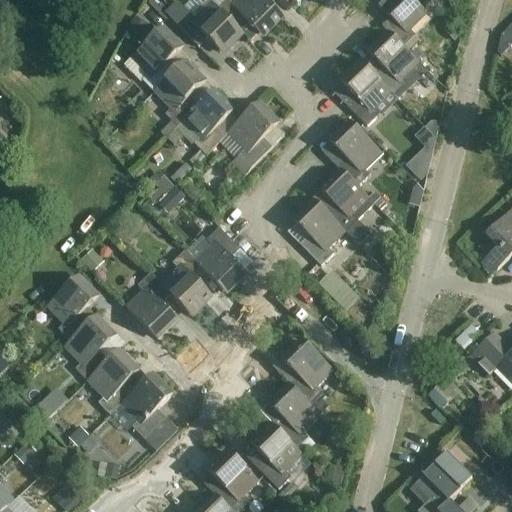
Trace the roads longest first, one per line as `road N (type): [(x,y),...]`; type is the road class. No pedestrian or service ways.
road 1 (unclassified): [(421,277),(489,0)]
road 2 (residential): [(272,292),(278,255),(246,216),(318,125),(282,79)]
road 3 (residential): [(97,511),(150,484),(220,405),(223,354)]
road 4 (residential): [(387,404),(272,292)]
road 5 (residential): [(109,307),(190,381),(223,354)]
road 6 (unclassified): [(387,404),(421,277)]
